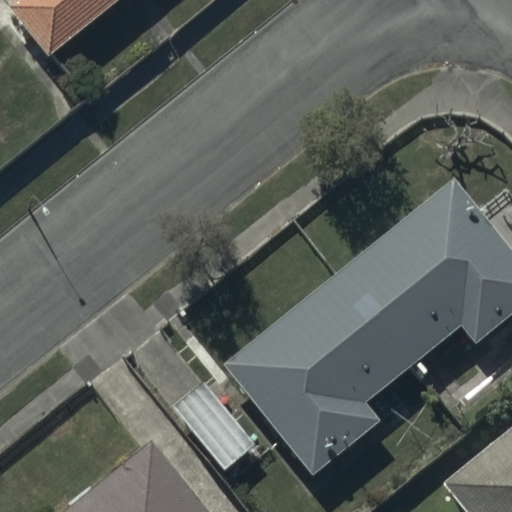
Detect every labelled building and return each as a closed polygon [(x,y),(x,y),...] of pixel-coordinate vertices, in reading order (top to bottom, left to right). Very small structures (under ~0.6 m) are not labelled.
[(128,0),(22,0),(5,14),(46,66),(128,0)] [(511,307),(511,255),(449,177),(220,363),(309,472),(374,419),(358,400),(458,319),(474,338),(511,307)] [(204,387),(172,413),(224,479),(256,454),(204,387)] [(511,511),(511,423),(438,480),(463,511),(511,511)] [(200,511),(148,443),(56,511),(200,511)]
